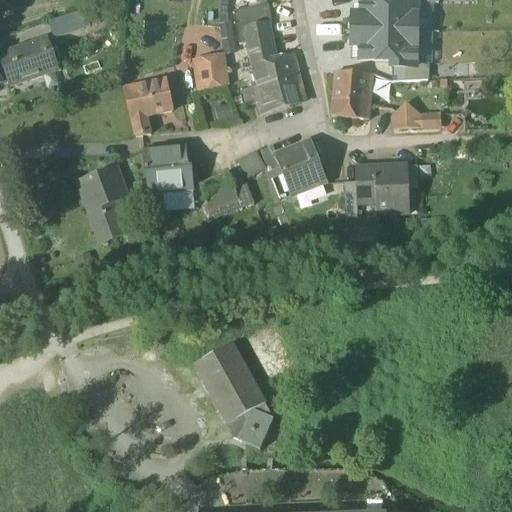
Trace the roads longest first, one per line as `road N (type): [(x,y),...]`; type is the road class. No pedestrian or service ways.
road 1 (residential): [(317,115),(141,146)]
road 2 (track): [(342,145),(511,139)]
road 3 (residential): [(0,207),(25,288),(53,338)]
